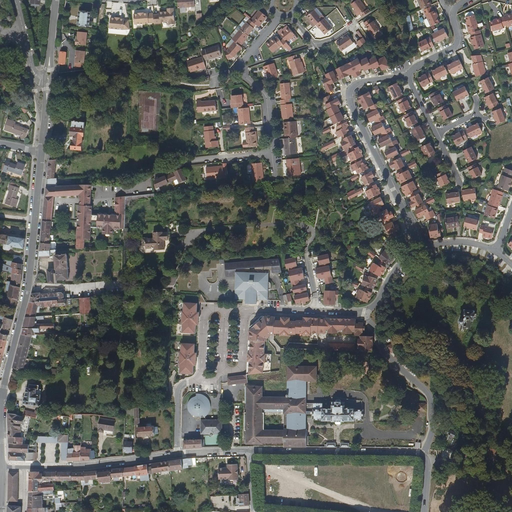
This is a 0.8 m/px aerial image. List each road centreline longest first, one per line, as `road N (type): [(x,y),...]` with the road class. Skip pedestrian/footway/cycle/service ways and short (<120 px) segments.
road 1 (residential): [(41,152),(25,297),(0,393)]
road 2 (residential): [(424,247),(346,94),(355,82),(408,77)]
road 3 (residential): [(425,452),(248,451)]
road 4 (residential): [(269,152),(188,161),(133,189),(107,192)]
road 5 (residential): [(365,313),(386,355),(428,395),(433,420),(425,452)]
road 6 (residential): [(175,453),(25,465)]
